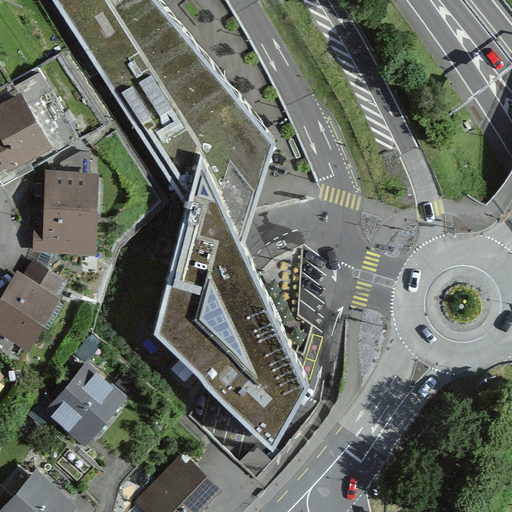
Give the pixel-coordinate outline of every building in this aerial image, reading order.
[(250,260),(245,249),(254,213),(256,207),(275,141),(152,0),(52,0),(187,208),(154,334),(206,386),(273,453),(297,407),(307,386),(298,366),(290,349),(257,275),(250,260)] [(0,163),(5,173),(51,148),(20,92),(0,102),(0,163)] [(59,161),(59,170),(45,170),(43,228),(33,228),(32,253),(96,255),(100,172),(90,172),(90,151),(79,151),(59,161)] [(61,298),(54,294),(64,278),(32,259),(22,274),(17,271),(0,297),(0,334),(28,352),(61,298)] [(72,351),(83,361),(96,346),(94,344),(99,338),(93,333),(91,331),(72,351)] [(127,395),(87,361),(44,410),(85,445),(127,395)] [(118,365),(109,375),(129,393),(138,382),(118,365)] [(40,426),(49,416),(34,403),(26,412),(40,426)] [(255,478),(271,461),(255,445),(238,463),(255,478)] [(187,462),(179,455),(134,501),(145,511),(200,511),(223,489),(191,459),(187,462)] [(13,496),(6,490),(0,495),(0,511),(74,511),(79,507),(37,469),(13,496)] [(139,485),(146,476),(138,469),(131,478),(139,485)]
